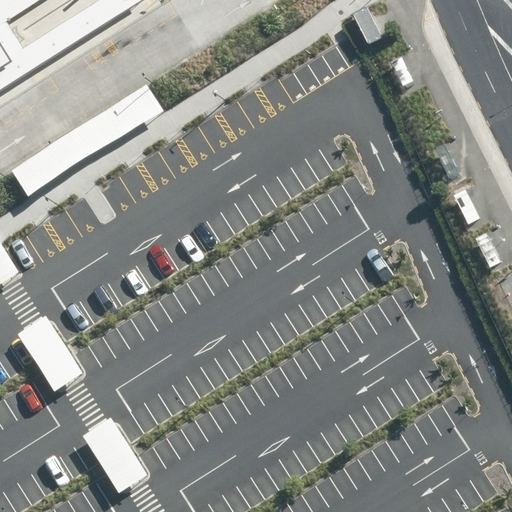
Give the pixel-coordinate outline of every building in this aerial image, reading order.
[(34,0),(0,0),(0,87),(137,0),(94,0),(30,40),(13,13),(34,0)] [(373,41),(387,35),(373,5),(359,11),(373,41)] [(400,60),(393,63),(403,85),(410,82),(400,60)] [(153,84),(19,170),(36,196),(170,110),(168,107),(153,84)] [(450,146),(443,149),(453,172),(461,168),(450,146)] [(472,187),(460,193),(474,222),(486,216),(472,187)] [(0,284),(10,278),(26,269),(0,228),(0,284)] [(491,231),(479,237),(494,266),(506,260),(491,231)] [(511,274),(502,279),(511,299),(511,274)] [(38,323),(23,332),(59,391),(74,381),(89,372),(53,314),(38,323)] [(102,425),(88,433),(125,491),(139,482),(153,474),(116,416),(102,425)]
